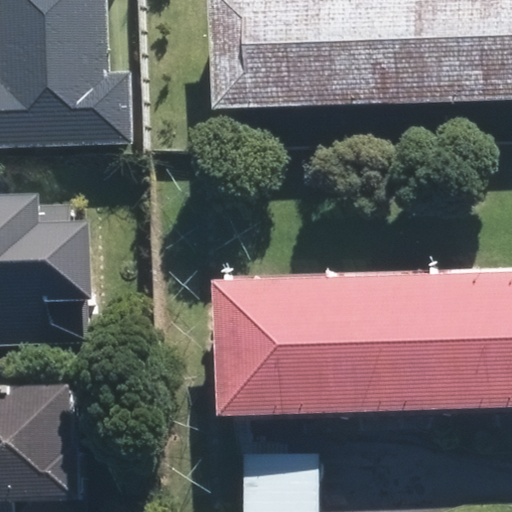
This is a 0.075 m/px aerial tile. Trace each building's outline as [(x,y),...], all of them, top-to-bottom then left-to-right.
[(105,74),(104,0),(0,0),(0,146),(127,144),(126,74),(105,74)] [(511,0),(227,0),(231,102),(511,93),(511,0)] [(0,344),(80,341),(79,294),(90,294),(88,226),(36,228),(35,195),(0,196),(0,344)] [(511,264),(233,273),(237,408),(511,400),(511,264)] [(87,380),(0,382),(0,511),(94,511),(94,494),(98,494),(96,437),(89,437),(87,380)] [(247,511),(326,511),(325,446),(247,448),(247,511)]
